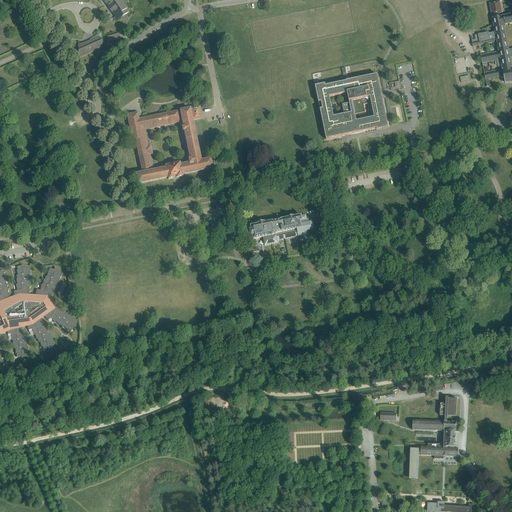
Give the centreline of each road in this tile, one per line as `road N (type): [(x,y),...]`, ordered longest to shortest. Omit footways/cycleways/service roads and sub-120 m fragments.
road 1 (track): [(511,360),(293,394),(211,388),(118,421),(0,443)]
road 2 (unclassified): [(121,212),(329,169)]
road 3 (residential): [(506,133),(480,96),(471,48),(448,23),(443,0)]
road 4 (unclassified): [(329,169),(477,138)]
road 5 (residential): [(94,110),(117,52),(188,10)]
road 6 (residential): [(511,265),(501,253),(500,197),(477,138)]
road 7 (unclassified): [(0,237),(121,212)]
